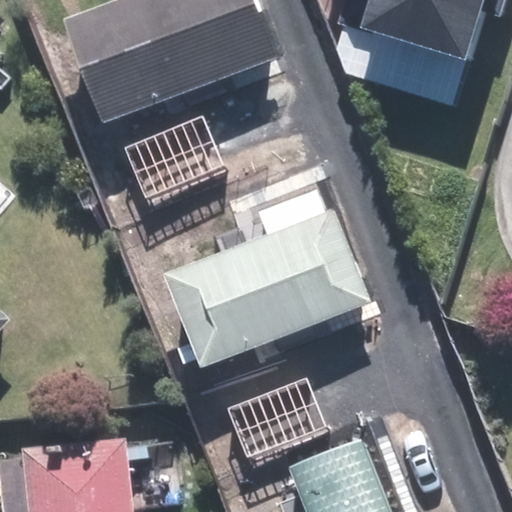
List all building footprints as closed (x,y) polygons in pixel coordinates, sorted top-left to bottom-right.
[(259,0),(147,0),(73,30),(114,133),(285,65),(259,0)] [(511,6),(511,0),(337,0),(332,17),(357,76),(458,108),(469,72),(479,75),(495,21),(507,24),(511,6)] [(340,211),(170,279),(211,382),(382,314),(340,211)] [(0,341),(16,323),(0,309),(0,341)] [(139,511),(131,442),(30,453),(36,511),(139,511)] [(339,511),(465,511),(450,470),(339,511)]
